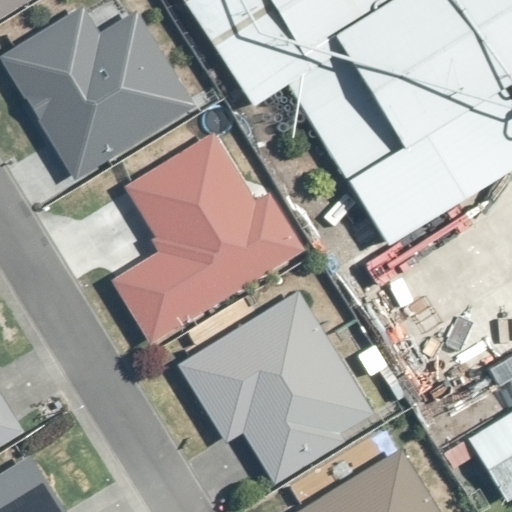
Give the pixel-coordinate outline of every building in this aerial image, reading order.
[(0,0),(0,16),(26,0),(0,0)] [(511,0),(250,0),(404,259),(511,194),(511,0)] [(193,105),(134,8),(101,29),(84,2),(0,52),(0,55),(74,178),(193,105)] [(253,198),(212,130),(125,183),(163,246),(111,278),(150,343),(303,250),(266,190),(253,198)] [(273,481),(345,436),(341,430),(372,411),(297,290),(178,363),(225,441),(242,430),(273,481)] [(0,443),(22,431),(0,392),(0,443)] [(511,484),(511,409),(470,434),(503,490),(511,484)] [(445,511),(404,445),(384,457),(372,437),(284,490),(296,510),(293,511),(445,511)] [(0,471),(0,511),(64,511),(30,454),(0,471)]
